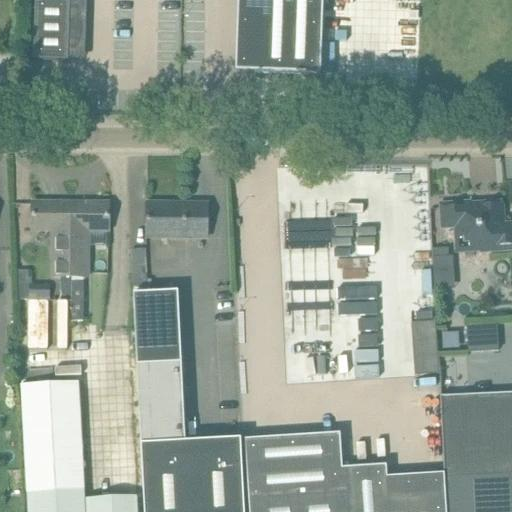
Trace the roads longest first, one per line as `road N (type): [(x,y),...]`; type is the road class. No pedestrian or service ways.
road 1 (unclassified): [(0,134),(511,137)]
road 2 (unknown): [(191,135),(198,373)]
